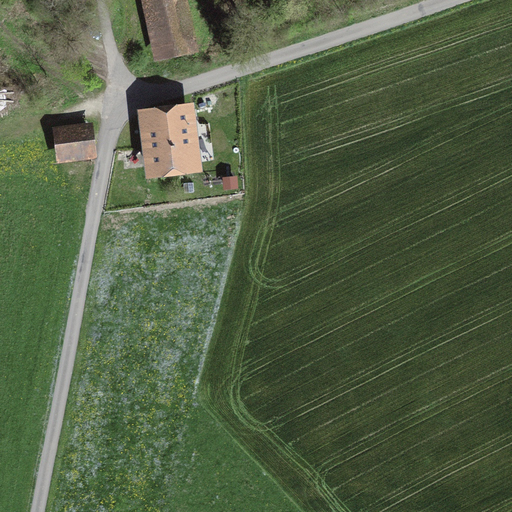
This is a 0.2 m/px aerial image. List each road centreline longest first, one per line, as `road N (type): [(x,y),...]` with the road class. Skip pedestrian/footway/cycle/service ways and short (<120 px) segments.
road 1 (track): [(115,101),(39,511)]
road 2 (unclassified): [(115,101),(450,0)]
